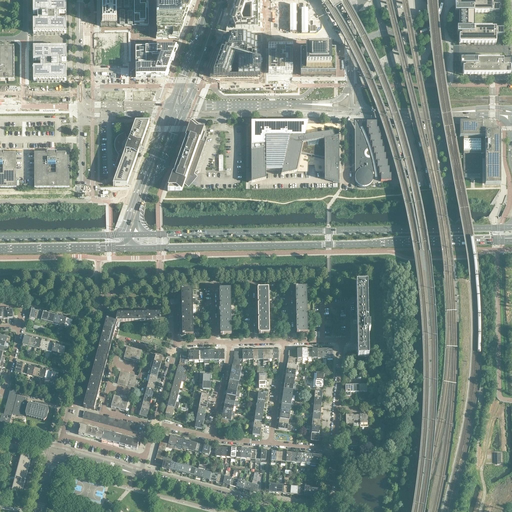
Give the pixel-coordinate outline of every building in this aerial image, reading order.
[(100,0),(100,27),(148,26),(156,26),(156,39),(169,39),(190,0),(100,0)] [(459,30),(456,30),(457,36),(459,36),(459,37),(459,45),(459,61),(460,61),(460,67),(465,67),(465,66),(469,66),(469,67),(478,67),(478,61),(503,61),(502,11),(500,11),(500,13),(495,13),(495,0),(467,0),(466,2),(466,13),(459,13),(459,30)] [(59,21),(59,14),(64,14),(64,6),(66,6),(66,1),(33,1),(33,14),(38,14),(38,16),(35,16),(35,19),(38,19),(38,21),(33,21),(33,34),(66,34),(66,28),(64,28),(64,21),(59,21)] [(236,1),(209,77),(259,77),(259,40),(251,40),(251,32),(259,32),(259,1),(236,1)] [(417,2),(411,16),(415,18),(421,4),(417,2)] [(120,65),(121,46),(115,46),(115,58),(108,58),(108,46),(102,46),(102,65),(120,65)] [(152,47),(135,48),(135,51),(136,51),(136,53),(135,53),(135,54),(136,54),(136,60),(135,60),(135,61),(136,61),(136,62),(136,66),(135,66),(136,66),(137,66),(137,67),(136,67),(136,77),(161,77),(165,77),(167,71),(169,67),(176,47),(160,47),(153,47),(152,47)] [(292,47),(268,47),(268,73),(292,73),(292,47)] [(14,81),(14,66),(14,48),(0,48),(0,81),(5,81),(5,80),(8,80),(8,81),(14,81)] [(64,66),(64,63),(62,63),(62,61),(66,61),(66,48),(33,48),(33,54),(35,54),(35,61),(41,61),(41,68),(35,68),(35,76),(33,76),(33,81),(66,81),(66,68),(62,68),(62,66),(64,66)] [(335,49),(300,49),(300,75),(335,75),(335,49)] [(510,76),(510,68),(510,61),(503,61),(502,61),(477,61),(460,61),(460,67),(465,67),(465,68),(462,68),(463,76),(477,76),(510,76)] [(339,173),(339,137),(334,138),(332,133),(311,136),(311,135),(310,135),(309,135),(308,135),(308,136),(308,137),(304,137),(308,122),(251,123),(251,147),(252,147),(252,151),(251,151),(251,184),(266,180),(266,171),(282,171),(282,173),(281,176),(297,172),(301,153),(311,156),(311,157),(312,158),(313,157),(313,156),(324,159),(324,172),(324,180),(339,184),(339,173)] [(386,161),(385,155),(384,155),(384,149),(382,149),(382,142),(380,142),(380,135),(378,135),(378,129),(377,129),(377,122),(366,122),(366,127),(359,131),(355,122),(355,179),(355,180),(355,181),(356,182),(356,183),(355,184),(356,185),(357,186),(359,187),(360,188),(362,188),(364,188),(366,188),(367,188),(369,187),(370,186),(372,185),(372,184),(371,183),(372,183),(372,182),(372,181),(373,180),(373,179),(373,178),(381,178),(381,182),(391,182),(391,175),(389,175),(389,168),(387,168),(387,161),(386,161)] [(500,185),(500,131),(484,131),(484,132),(482,132),(482,122),(459,122),(459,123),(459,137),(463,137),(463,154),(481,154),(485,154),(485,182),(485,185),(500,185)] [(127,186),(138,153),(140,152),(140,151),(141,150),(141,149),(141,147),(149,123),(135,123),(129,140),(126,140),(126,137),(121,138),(119,136),(118,136),(118,137),(117,138),(116,139),(116,140),(115,141),(115,142),(115,143),(114,144),(114,145),(114,146),(114,147),(114,148),(115,149),(115,150),(115,151),(116,152),(117,154),(119,153),(119,154),(120,154),(120,155),(121,155),(121,156),(122,156),(123,156),(114,182),(113,187),(113,186),(127,186)] [(193,178),(205,143),(199,141),(204,128),(205,128),(205,124),(195,124),(194,125),(192,123),(168,192),(182,192),(186,180),(185,180),(186,179),(187,179),(187,178),(188,177),(187,177),(187,176),(193,178)] [(0,187),(16,188),(16,153),(3,153),(3,152),(0,151),(0,187)] [(69,188),(69,153),(56,153),(56,152),(47,152),(47,153),(34,153),(34,188),(69,188)] [(114,182),(123,156),(122,156),(121,156),(121,155),(120,155),(120,154),(119,154),(114,169),(114,176),(114,182)] [(481,173),(481,154),(463,154),(463,174),(481,173)] [(368,324),(367,283),(356,284),(356,297),(354,297),(354,300),(356,300),(357,333),(357,341),(357,358),(361,358),(361,357),(365,357),(368,357),(368,333),(370,333),(369,324),(368,324)] [(269,304),(269,296),(268,288),(259,289),(259,288),(257,289),(258,304),(269,304)] [(307,303),(307,295),(306,288),(297,288),(295,288),(296,303),(307,303)] [(231,304),(230,297),(230,289),(221,289),(219,289),(220,305),(231,304)] [(193,305),(192,298),(192,290),(183,290),(181,290),(182,305),(193,305)] [(307,318),(307,310),(307,303),(296,303),(296,318),(307,318)] [(231,319),(231,312),(231,304),(220,305),(220,320),(231,319)] [(269,319),(269,311),(269,304),(258,304),(258,319),(269,319)] [(193,320),(193,313),(193,305),(182,305),(182,320),(193,320)] [(35,319),(37,311),(36,311),(33,310),(33,308),(32,308),(31,308),(31,310),(30,311),(31,312),(29,318),(35,319)] [(135,322),(135,314),(129,314),(127,314),(121,315),(122,322),(135,322)] [(156,321),(156,314),(150,314),(148,314),(142,314),(143,322),(156,321)] [(70,329),(72,321),(68,319),(68,317),(67,317),(66,317),(65,319),(66,319),(64,327),(70,329)] [(307,333),(307,326),(307,318),(296,318),(296,333),(298,333),(307,333)] [(231,335),(231,327),(231,319),(220,320),(220,335),(222,335),(231,335)] [(269,334),(269,326),(269,319),(258,319),(258,334),(260,334),(269,334)] [(113,337),(117,323),(117,324),(117,323),(116,322),(115,322),(108,320),(106,320),(103,335),(113,337)] [(193,335),(193,328),(193,320),(182,320),(182,336),(184,336),(184,335),(193,335)] [(28,347),(30,338),(29,338),(26,337),(26,335),(25,335),(24,335),(23,337),(23,338),(24,339),(22,345),(28,347)] [(109,352),(113,337),(103,335),(99,349),(109,352)] [(63,356),(65,348),(60,346),(61,344),(59,344),(58,346),(59,346),(57,354),(63,356)] [(133,355),(134,349),(127,347),(125,353),(129,354),(133,355)] [(105,366),(109,352),(99,349),(95,364),(105,366)] [(189,361),(189,354),(182,354),(180,361),(186,363),(187,361),(189,361)] [(161,363),(162,357),(156,355),(154,362),(161,363)] [(23,366),(22,365),(18,364),(19,362),(17,362),(16,364),(16,366),(17,366),(15,372),(21,374),(23,366)] [(159,370),(161,363),(154,362),(152,369),(159,370)] [(101,381),(105,366),(95,364),(91,378),(101,381)] [(183,375),(185,368),(178,367),(177,373),(183,375)] [(157,377),(159,370),(152,369),(151,375),(157,377)] [(56,383),(58,375),(53,373),(54,371),(52,371),(51,373),(52,373),(50,381),(56,383)] [(266,382),(266,374),(265,374),(265,371),(257,371),(257,382),(266,382)] [(181,382),(183,375),(177,373),(175,380),(181,382)] [(155,384),(157,377),(151,375),(149,382),(155,384)] [(98,393),(101,381),(91,378),(87,392),(99,396),(100,393),(98,393)] [(179,389),(181,382),(175,380),(173,387),(179,389)] [(153,391),(155,384),(149,382),(147,389),(153,391)] [(177,395),(179,389),(173,387),(171,394),(177,395)] [(152,397),(153,391),(147,389),(145,396),(152,397)] [(94,409),(97,398),(98,398),(99,396),(87,392),(83,407),(85,408),(94,410),(94,409)] [(176,402),(177,395),(171,394),(169,400),(176,402)] [(120,404),(121,398),(114,396),(112,402),(116,403),(120,404)] [(150,404),(152,397),(145,396),(143,402),(150,404)] [(46,419),(49,411),(47,407),(47,406),(47,405),(47,404),(46,404),(45,403),(44,403),(43,403),(42,402),(41,402),(40,402),(38,402),(36,402),(35,402),(35,404),(34,404),(33,404),(33,403),(32,404),(31,403),(30,402),(27,405),(15,402),(16,400),(8,398),(4,412),(5,413),(5,416),(2,415),(0,420),(0,422),(9,425),(11,417),(11,414),(12,415),(13,410),(25,413),(26,417),(27,417),(27,416),(28,417),(29,418),(30,417),(31,417),(32,418),(33,418),(34,419),(35,418),(36,419),(36,420),(37,419),(38,419),(39,420),(40,420),(41,421),(42,420),(43,420),(44,421),(46,419)] [(174,409),(176,402),(169,400),(168,407),(174,409)] [(148,411),(150,404),(143,402),(142,409),(148,411)] [(171,418),(174,409),(168,407),(165,417),(171,418)] [(146,418),(148,411),(142,409),(140,416),(146,418)] [(357,424),(356,416),(353,416),(353,415),(345,415),(346,424),(357,424)] [(368,424),(367,415),(360,415),(356,416),(357,424),(368,424)] [(84,436),(87,425),(79,423),(79,425),(81,426),(78,435),(84,436)] [(90,438),(92,429),(93,427),(87,425),(84,436),(90,438)] [(96,439),(99,428),(93,427),(92,429),(90,438),(96,439)] [(102,441),(104,432),(104,430),(99,428),(96,439),(102,441)] [(107,443),(110,431),(104,430),(104,432),(102,441),(107,443)] [(113,444),(115,435),(116,433),(110,431),(107,443),(113,444)] [(119,446),(122,434),(116,433),(115,435),(113,444),(119,446)] [(125,447),(127,438),(128,436),(122,434),(119,446),(125,447)] [(130,449),(133,438),(128,436),(127,438),(125,447),(130,449)] [(137,450),(139,441),(141,442),(141,440),(133,438),(130,449),(137,450)] [(175,446),(177,439),(170,438),(169,439),(169,443),(168,444),(175,446)] [(182,448),(184,441),(177,439),(175,446),(182,448)] [(189,450),(190,443),(184,441),(182,448),(189,450)] [(195,451),(197,445),(190,443),(189,450),(195,451)] [(202,453),(204,447),(197,445),(195,451),(202,453)] [(353,450),(353,449),(358,449),(358,450),(360,450),(360,445),(352,445),(342,445),(342,455),(347,455),(349,449),(350,449),(350,450),(351,450),(351,451),(352,451),(352,450),(353,450)] [(209,455),(211,448),(204,447),(202,453),(209,455)] [(169,470),(170,463),(163,462),(162,465),(162,468),(169,470)] [(175,471),(177,465),(170,463),(169,470),(175,471)] [(182,473),(184,467),(177,465),(175,471),(182,473)] [(189,475),(191,469),(184,467),(182,473),(189,475)] [(196,477),(197,470),(191,469),(189,475),(196,477)] [(202,479),(204,472),(197,470),(196,477),(202,479)] [(209,480),(211,474),(204,472),(202,479),(209,480)] [(499,511),(509,476),(495,472),(484,511),(499,511)] [(216,482),(218,476),(211,474),(209,480),(216,482)] [(223,484),(224,478),(218,476),(216,482),(223,484)] [(229,486),(231,479),(224,478),(223,484),(229,486)] [(236,487),(238,481),(231,479),(229,486),(236,487)] [(243,489),(245,483),(238,481),(236,487),(243,489)] [(250,491),(251,485),(245,483),(243,489),(250,491)] [(257,493),(258,487),(251,485),(250,491),(257,493)]
